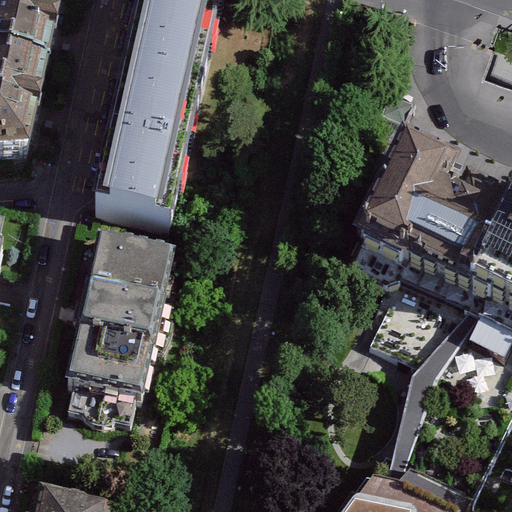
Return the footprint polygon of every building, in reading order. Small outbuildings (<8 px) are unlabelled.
[(65,6),(40,0),(0,0),(0,65),(49,76),(65,6)] [(220,23),(224,0),(146,0),(145,6),(220,23)] [(210,69),(220,23),(145,6),(135,53),(210,69)] [(210,69),(135,53),(122,111),(197,128),(210,69)] [(0,168),(29,166),(49,76),(0,65),(0,168)] [(172,239),(197,128),(122,111),(97,223),(172,239)] [(511,342),(511,219),(467,199),(477,177),(419,149),(361,271),(511,342)] [(178,261),(100,242),(66,395),(75,398),(70,421),(85,425),(91,431),(100,435),(110,436),(117,433),(133,436),(138,412),(145,414),(157,360),(166,361),(170,354),(175,340),(176,328),(175,314),(168,313),(178,261)] [(511,348),(476,332),(465,354),(501,372),(511,349),(511,348)] [(416,355),(415,339),(382,339),(382,356),(416,355)] [(506,511),(510,503),(427,462),(376,511),(506,511)] [(37,511),(96,511),(40,499),(37,511)]
